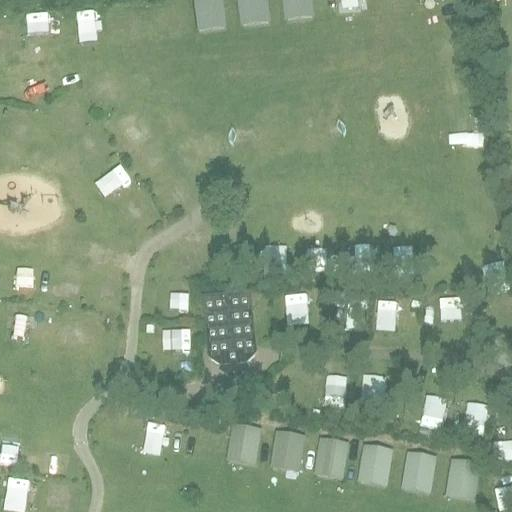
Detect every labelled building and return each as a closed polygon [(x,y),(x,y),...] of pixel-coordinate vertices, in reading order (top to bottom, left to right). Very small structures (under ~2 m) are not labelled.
[(208,24),(206,0),(189,0),(191,25),(208,24)] [(256,0),(240,0),(241,23),(257,22),(256,0)] [(288,21),(286,0),(266,0),(268,22),(288,21)] [(311,0),(312,11),(328,10),(327,0),(311,0)] [(89,11),(67,13),(69,36),(91,34),(89,11)] [(29,18),(33,39),(58,34),(53,12),(29,18)] [(5,23),(0,23),(0,46),(11,44),(5,23)] [(463,35),(447,37),(449,63),(466,61),(463,35)] [(456,68),(461,93),(471,91),(466,66),(456,68)] [(117,79),(99,91),(111,109),(129,97),(117,79)] [(61,124),(82,123),(81,101),(60,102),(61,124)] [(17,113),(16,136),(29,137),(30,114),(17,113)] [(148,122),(122,129),(127,148),(153,141),(148,122)] [(147,179),(173,167),(164,149),(138,161),(147,179)] [(163,197),(175,215),(190,205),(179,187),(163,197)] [(159,201),(140,209),(150,232),(168,224),(159,201)] [(197,275),(210,275),(210,257),(198,256),(197,275)] [(26,274),(25,304),(46,305),(47,274),(26,274)] [(87,307),(87,288),(65,288),(66,308),(87,307)] [(200,322),(199,293),(185,293),(186,322),(200,322)] [(203,298),(208,358),(220,368),(244,367),(256,353),(251,294),(203,298)] [(300,335),(318,334),(317,305),(299,306),(300,335)] [(11,328),(10,354),(30,354),(30,328),(11,328)] [(45,332),(46,356),(66,355),(66,331),(45,332)] [(86,347),(103,350),(105,339),(89,335),(86,347)] [(359,395),(359,387),(338,388),(338,396),(359,395)] [(113,417),(108,439),(130,443),(134,421),(113,417)] [(168,454),(169,427),(154,426),(153,454),(168,454)] [(189,460),(207,464),(211,441),(194,437),(189,460)] [(37,465),(38,444),(18,443),(17,464),(37,465)] [(46,472),(69,473),(70,447),(47,446),(46,472)] [(281,454),(278,475),(298,478),(300,457),(281,454)] [(352,476),(337,459),(321,473),(337,490),(352,476)] [(363,472),(363,494),(382,495),(383,472),(363,472)] [(21,491),(20,511),(43,511),(44,491),(21,491)] [(63,494),(60,506),(81,511),(83,498),(63,494)]
